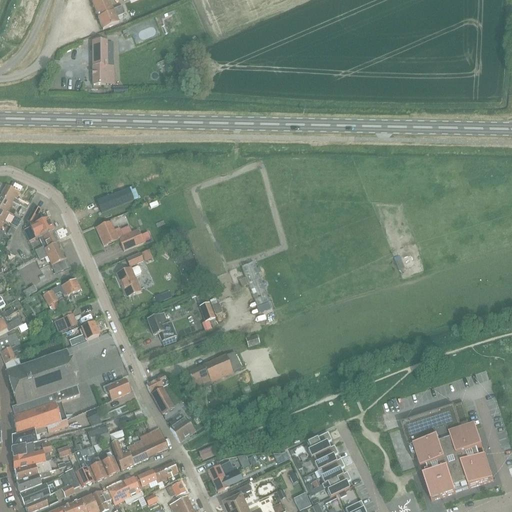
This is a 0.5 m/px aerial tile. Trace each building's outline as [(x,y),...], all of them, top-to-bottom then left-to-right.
[(90,0),(91,2),(98,19),(103,30),(119,24),(117,18),(125,15),(122,7),(114,11),(109,0),(90,0)] [(180,11),(184,20),(191,18),(187,9),(180,11)] [(93,86),(105,86),(106,86),(106,85),(114,85),(114,67),(108,67),(107,43),(92,43),(93,86)] [(15,204),(22,208),(27,210),(30,206),(19,200),(18,201),(17,200),(20,194),(6,186),(1,196),(15,204)] [(129,189),(97,202),(102,214),(134,201),(129,189)] [(0,209),(9,214),(14,217),(16,212),(12,210),(15,204),(1,196),(0,197),(0,209)] [(23,217),(27,210),(22,208),(18,214),(23,217)] [(32,225),(33,227),(43,222),(40,214),(41,211),(35,208),(27,222),(32,225)] [(0,209),(0,221),(4,224),(9,214),(0,209)] [(17,228),(21,220),(15,217),(11,225),(17,228)] [(33,227),(30,228),(36,240),(39,238),(39,239),(39,238),(47,235),(54,232),(48,220),(43,222),(33,227)] [(111,222),(96,229),(104,247),(119,241),(124,252),(144,243),(138,231),(123,237),(119,229),(115,231),(111,222)] [(7,234),(12,237),(16,230),(11,227),(7,234)] [(48,257),(62,250),(54,232),(47,235),(39,239),(43,248),(35,251),(40,261),(48,258),(48,257)] [(149,249),(142,252),(146,262),(153,258),(149,249)] [(70,269),(62,250),(48,257),(48,258),(56,275),(70,269)] [(140,255),(127,260),(130,268),(143,262),(140,255)] [(143,263),(144,271),(152,270),(151,262),(143,263)] [(254,263),(241,268),(257,307),(269,302),(254,263)] [(131,269),(117,275),(127,298),(141,292),(135,277),(141,275),(142,273),(140,268),(138,267),(131,270),(131,269)] [(58,303),(54,296),(62,293),(65,298),(81,291),(76,280),(61,287),(52,292),(43,297),(49,307),(58,303)] [(23,292),(26,298),(37,292),(34,286),(23,292)] [(222,301),(213,303),(217,320),(226,318),(222,301)] [(210,305),(201,308),(206,323),(216,319),(210,305)] [(0,322),(5,320),(14,315),(12,310),(4,314),(4,312),(0,314),(0,313),(0,322)] [(26,331),(37,325),(32,314),(21,319),(26,331)] [(163,314),(147,320),(154,337),(159,335),(162,343),(163,342),(164,345),(176,341),(175,338),(177,337),(171,323),(167,325),(163,314)] [(59,334),(77,326),(73,315),(54,323),(59,334)] [(8,334),(12,332),(21,327),(18,322),(8,327),(5,320),(0,322),(0,334),(7,331),(8,333),(8,334)] [(70,342),(72,348),(85,342),(99,337),(94,325),(82,329),(85,336),(70,342)] [(0,342),(0,352),(1,355),(19,347),(12,332),(8,334),(8,333),(6,334),(8,339),(0,342)] [(246,338),(249,349),(262,345),(258,334),(246,338)] [(81,349),(89,346),(92,354),(104,349),(99,337),(85,342),(72,348),(75,354),(82,351),(81,349)] [(22,352),(19,347),(1,355),(5,364),(5,365),(20,360),(17,354),(22,352)] [(6,372),(7,374),(17,407),(12,408),(12,409),(17,407),(20,416),(13,418),(16,437),(12,438),(12,439),(28,434),(43,429),(47,428),(67,422),(61,404),(80,398),(78,393),(76,393),(75,389),(77,388),(74,379),(77,378),(72,362),(69,363),(66,353),(21,368),(19,361),(5,366),(6,369),(9,368),(10,371),(6,372)] [(234,353),(188,374),(195,390),(204,387),(242,370),(234,353)] [(163,375),(159,377),(160,379),(158,379),(158,380),(147,386),(150,395),(163,388),(169,385),(163,375)] [(130,393),(125,381),(112,386),(111,385),(103,388),(106,395),(108,394),(112,401),(130,393)] [(162,415),(174,409),(162,389),(151,396),(162,415)] [(463,405),(401,425),(412,458),(417,456),(432,502),(456,494),(469,489),(469,490),(494,482),(475,427),(471,428),(470,427),(463,405)] [(187,415),(194,411),(191,406),(184,410),(187,415)] [(177,410),(170,415),(177,425),(170,429),(170,430),(180,443),(195,433),(188,423),(185,419),(184,420),(177,410)] [(67,422),(47,428),(49,434),(69,428),(67,422)] [(28,434),(12,439),(13,449),(12,449),(12,450),(37,444),(35,437),(47,433),(46,430),(43,431),(43,429),(28,434)] [(100,446),(111,443),(107,429),(89,434),(93,448),(94,448),(100,446)] [(158,455),(168,451),(163,438),(160,430),(150,434),(158,455)] [(332,441),(328,433),(307,443),(311,450),(308,452),(311,459),(314,457),(330,450),(330,449),(327,444),(332,441)] [(158,455),(150,434),(139,439),(141,443),(135,446),(136,448),(128,451),(128,453),(134,467),(148,460),(148,459),(158,455)] [(12,450),(13,461),(44,454),(42,447),(47,446),(46,441),(37,444),(12,450)] [(64,441),(55,445),(58,451),(67,448),(64,441)] [(116,458),(121,472),(134,467),(128,453),(123,455),(118,443),(111,446),(116,458)] [(14,471),(14,472),(42,464),(52,462),(50,454),(52,454),(50,445),(47,446),(42,447),(44,454),(13,461),(14,471)] [(330,450),(314,457),(317,464),(314,465),(317,472),(321,471),(337,463),(336,462),(334,457),(338,455),(334,447),(330,449),(330,450)] [(72,455),(77,453),(75,449),(70,450),(69,448),(57,452),(60,459),(72,455)] [(203,461),(210,458),(215,456),(212,449),(200,454),(203,461)] [(107,478),(119,473),(110,452),(105,454),(109,461),(101,464),(107,478)] [(89,487),(91,485),(94,483),(87,469),(82,458),(79,453),(75,454),(79,463),(82,472),(76,474),(82,488),(89,486),(89,487)] [(388,458),(390,465),(402,462),(400,455),(388,458)] [(256,456),(250,458),(252,465),(259,462),(256,456)] [(107,478),(101,464),(99,459),(96,461),(98,466),(89,469),(96,484),(107,478)] [(321,478),(324,485),(343,476),(343,475),(340,470),(345,468),(341,460),(336,462),(337,463),(321,471),(324,477),(321,478)] [(174,463),(165,467),(173,484),(181,480),(179,476),(174,463)] [(213,484),(224,478),(238,472),(236,468),(233,469),(230,463),(208,473),(213,484)] [(16,483),(17,483),(49,473),(61,470),(60,465),(54,467),(55,467),(50,469),(50,467),(44,469),(42,464),(14,472),(17,483),(16,483)] [(165,467),(154,472),(159,481),(160,483),(165,481),(165,483),(169,482),(170,485),(173,484),(165,467)] [(75,477),(71,469),(64,472),(68,480),(75,477)] [(393,473),(398,492),(410,489),(405,470),(393,473)] [(137,478),(135,479),(140,492),(143,490),(150,488),(148,485),(157,482),(159,481),(154,472),(153,472),(152,472),(137,478)] [(240,477),(238,472),(224,478),(213,484),(217,494),(229,489),(238,485),(235,479),(240,477)] [(49,473),(17,483),(20,494),(41,486),(40,481),(51,478),(49,473)] [(296,473),(289,476),(293,484),(300,481),(296,473)] [(327,492),(330,499),(349,490),(347,484),(351,481),(347,473),(343,475),(343,476),(324,485),(322,486),(324,490),(329,488),(330,490),(327,492)] [(81,490),(80,489),(75,477),(68,480),(71,486),(74,492),(75,492),(81,490)] [(117,487),(108,491),(112,501),(115,507),(116,510),(117,510),(117,511),(121,511),(120,508),(120,509),(118,505),(125,502),(127,507),(143,500),(143,499),(144,498),(140,492),(135,479),(123,484),(117,487)] [(42,487),(20,496),(24,507),(45,498),(54,493),(54,494),(56,493),(58,492),(54,481),(46,486),(42,487)] [(176,498),(186,493),(181,483),(168,490),(171,498),(175,496),(176,498)] [(222,505),(225,511),(237,511),(246,508),(243,501),(248,499),(246,494),(252,491),(249,485),(231,494),(233,499),(222,505)] [(71,487),(59,492),(63,500),(66,499),(75,494),(74,492),(71,486),(71,487)] [(165,503),(171,501),(165,488),(159,491),(165,503)] [(284,490),(278,493),(281,501),(287,498),(284,490)] [(99,511),(109,511),(105,504),(112,501),(108,491),(102,493),(102,492),(92,497),(99,511)] [(415,491),(400,495),(404,507),(418,503),(415,491)] [(56,493),(54,494),(58,502),(63,500),(59,492),(56,493)] [(299,511),(300,511),(311,507),(305,494),(294,500),(299,511)] [(154,496),(145,500),(148,507),(157,503),(154,496)] [(99,511),(92,497),(81,501),(86,511),(99,511)] [(26,511),(35,511),(48,507),(45,498),(24,507),(26,511)] [(172,511),(193,511),(187,498),(170,506),(172,511)] [(285,511),(293,508),(290,500),(282,503),(285,511)] [(73,505),(76,511),(86,511),(81,501),(73,505)] [(365,511),(361,502),(345,510),(346,511),(365,511)]
